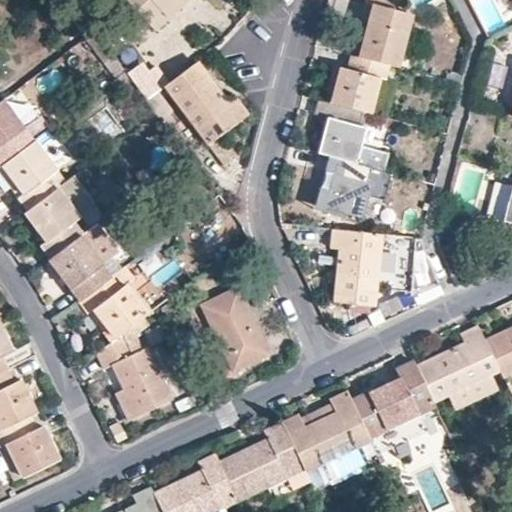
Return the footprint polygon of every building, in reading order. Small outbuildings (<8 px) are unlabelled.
[(124,0),(154,33),(186,0),(124,0)] [(368,22),(358,57),(388,65),(398,67),(411,16),(398,12),(400,0),(365,0),(360,20),(368,22)] [(358,57),(351,54),(346,70),(341,68),(331,104),(370,114),(379,79),(384,80),(388,65),(358,57)] [(126,73),(115,58),(106,65),(117,79),(126,73)] [(228,105),(197,63),(165,87),(225,165),(237,156),(221,134),(247,115),(234,100),(228,105)] [(126,73),(117,79),(110,84),(117,93),(132,81),(126,73)] [(156,113),(161,119),(169,113),(154,94),(147,100),(156,113)] [(3,99),(0,100),(0,166),(2,165),(34,141),(3,99)] [(331,104),(318,100),(313,115),(327,119),(317,153),(328,156),(384,172),(389,154),(361,147),(371,114),(370,114),(331,104)] [(55,169),(34,141),(2,165),(24,194),(20,197),(28,210),(57,188),(59,187),(50,174),(55,169)] [(384,172),(328,156),(324,171),(333,174),(328,191),(322,208),(341,214),(361,219),(368,198),(383,202),(391,174),(384,172)] [(28,210),(25,212),(47,241),(42,244),(51,257),(79,235),(82,233),(73,222),(78,218),(57,188),(28,210)] [(322,208),(328,191),(318,188),(311,210),(340,219),(341,214),(322,208)] [(383,235),(330,230),(328,249),(337,250),(333,302),(374,306),(383,235)] [(51,257),(48,259),(79,300),(109,277),(100,265),(101,264),(79,235),(51,257)] [(438,285),(418,238),(412,238),(412,293),(419,295),(438,285)] [(109,277),(79,300),(87,311),(93,306),(116,337),(143,318),(145,315),(123,285),(132,278),(124,266),(109,277)] [(237,288),(202,305),(232,370),(267,353),(237,288)] [(93,306),(87,311),(110,342),(116,337),(93,306)] [(110,342),(96,353),(102,368),(111,364),(121,389),(115,392),(127,420),(172,398),(148,347),(143,349),(136,334),(148,325),(143,318),(116,337),(110,342)] [(464,342),(417,365),(434,402),(451,393),(459,406),(494,390),(489,375),(500,370),(486,340),(479,326),(460,334),(464,342)] [(0,372),(7,369),(0,356),(11,350),(0,327),(0,372)] [(500,370),(503,378),(511,373),(511,327),(486,340),(500,370)] [(400,377),(352,400),(369,437),(435,405),(434,402),(417,365),(415,360),(397,369),(400,377)] [(0,430),(30,417),(36,414),(19,379),(14,382),(7,369),(0,372),(0,430)] [(309,482),(312,488),(378,456),(369,437),(352,400),(348,391),(329,400),(331,404),(335,411),(305,427),(300,418),(298,414),(281,423),(309,482)] [(331,404),(300,418),(305,427),(335,411),(331,404)] [(36,429),(30,417),(0,430),(0,445),(0,446),(6,444),(22,477),(56,460),(42,428),(36,429)] [(278,496),(309,482),(281,423),(264,431),(268,439),(220,463),(237,500),(271,483),(278,496)] [(6,444),(0,446),(0,451),(14,481),(22,477),(6,444)] [(222,511),(220,508),(237,500),(220,463),(216,455),(198,462),(202,471),(153,495),(161,511),(222,511)] [(161,511),(153,495),(149,486),(133,493),(136,502),(114,511),(161,511)]
